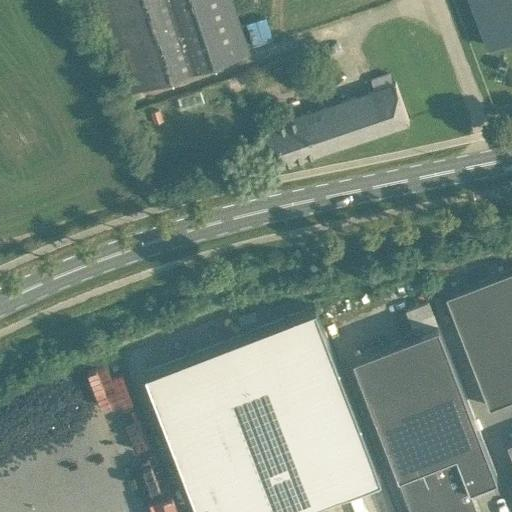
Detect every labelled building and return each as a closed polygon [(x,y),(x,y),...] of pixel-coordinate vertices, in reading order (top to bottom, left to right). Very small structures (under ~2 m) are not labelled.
[(99,0),(130,89),(250,49),(233,0),(99,0)] [(511,0),(472,0),(489,44),(511,35),(511,0)] [(389,70),(370,76),(374,88),(393,81),(389,70)] [(374,88),(263,125),(277,164),(409,120),(396,80),(393,81),(374,88)] [(159,110),(151,113),(155,123),(163,120),(159,110)] [(489,404),(511,395),(511,267),(446,293),(489,404)] [(199,511),(283,511),(381,475),(315,304),(145,370),(199,511)] [(497,474),(438,322),(352,355),(412,511),(479,511),(469,485),(497,474)]
